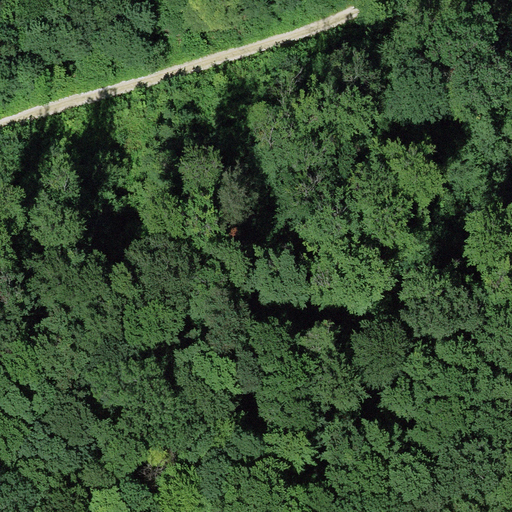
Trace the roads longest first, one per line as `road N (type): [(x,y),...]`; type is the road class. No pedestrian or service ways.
road 1 (track): [(0,346),(303,291),(382,287),(477,315),(511,338)]
road 2 (track): [(0,123),(354,13),(374,0)]
